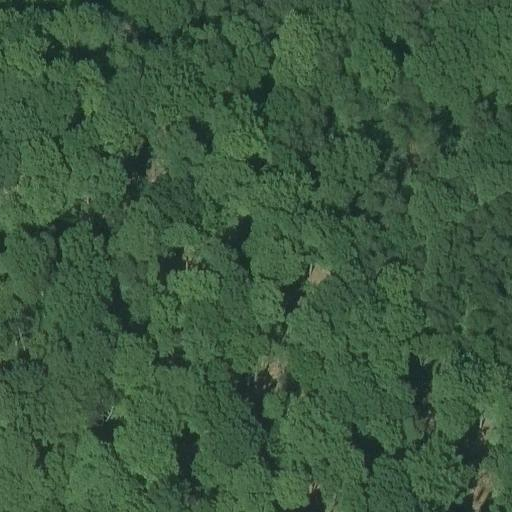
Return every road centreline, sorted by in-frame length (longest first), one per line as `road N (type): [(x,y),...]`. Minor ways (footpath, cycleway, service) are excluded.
road 1 (track): [(511,442),(340,289),(184,107),(150,48)]
road 2 (track): [(150,48),(0,59)]
